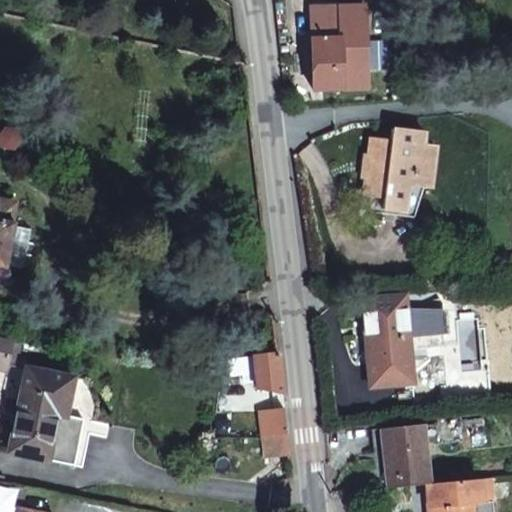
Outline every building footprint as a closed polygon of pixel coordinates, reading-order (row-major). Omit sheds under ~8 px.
[(331,86),(364,86),(362,10),(310,10),(311,92),(331,92),(331,86)] [(406,214),(406,195),(418,184),(420,146),(421,134),(388,134),(388,146),(368,146),(366,197),(386,198),(385,213),(406,214)] [(435,147),(420,146),(418,184),(432,185),(435,147)] [(16,207),(5,205),(0,204),(0,270),(7,272),(7,268),(15,231),(16,227),(12,226),(16,207)] [(24,272),(26,259),(29,247),(31,234),(15,231),(7,268),(24,272)] [(419,354),(453,351),(446,296),(369,304),(375,356),(419,354)] [(0,368),(7,370),(12,341),(0,338),(0,368)] [(378,391),(422,386),(419,354),(375,356),(378,391)] [(227,361),(228,378),(256,374),(258,391),(283,396),(278,355),(227,361)] [(28,370),(11,453),(49,461),(58,417),(66,419),(67,416),(74,380),(28,370)] [(288,437),(285,410),(261,413),(264,439),(288,437)] [(49,461),(75,467),(85,421),(67,416),(66,419),(58,417),(49,461)] [(461,420),(446,421),(450,448),(464,447),(461,420)] [(446,421),(429,423),(430,428),(433,449),(450,448),(446,421)] [(422,451),(433,449),(430,428),(378,433),(385,488),(418,486),(425,485),(422,451)] [(288,437),(264,439),(267,459),(290,456),(288,437)] [(458,511),(458,510),(476,507),(473,482),(468,482),(425,485),(418,486),(421,511),(458,511)]
